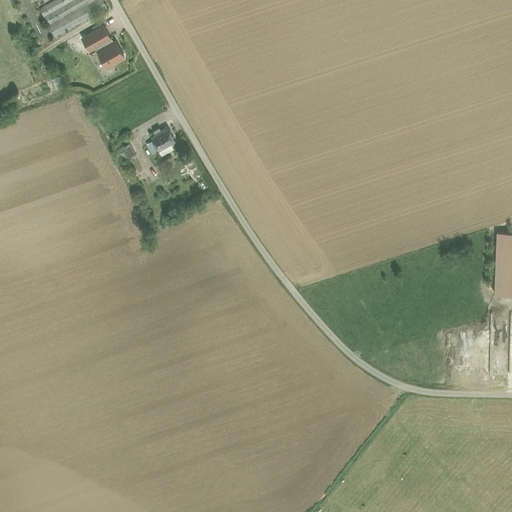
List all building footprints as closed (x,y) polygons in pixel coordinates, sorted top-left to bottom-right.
[(104,0),(52,0),(39,8),(55,36),(108,7),(104,0)] [(84,38),(90,48),(110,36),(104,26),(84,38)] [(125,56),(116,40),(98,50),(107,66),(125,56)] [(62,74),(53,77),(56,88),(65,85),(62,74)] [(151,139),(157,149),(174,139),(166,126),(149,135),(151,139)] [(157,149),(151,139),(145,142),(150,152),(157,149)] [(511,230),(497,230),(495,293),(511,293),(511,230)]
